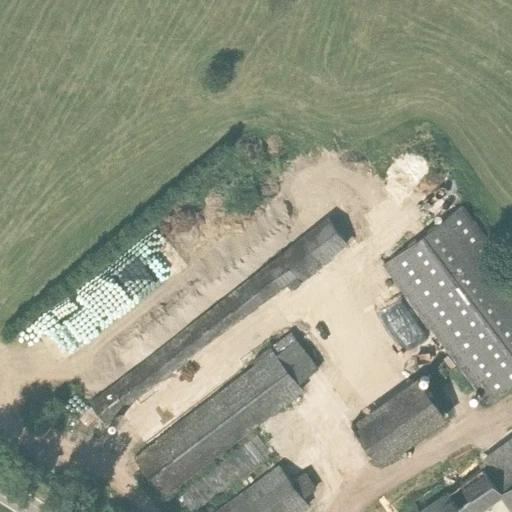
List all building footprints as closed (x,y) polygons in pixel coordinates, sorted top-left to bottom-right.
[(511,383),(511,271),(462,204),(384,263),(488,402),(511,383)] [(350,245),(345,238),(329,215),(217,301),(89,401),(105,422),(286,282),(294,292),(298,289),(296,286),(303,281),(350,245)] [(273,348),(277,353),(297,338),(292,331),(272,346),(273,348)] [(277,353),(300,383),(319,367),(297,338),(277,353)] [(304,389),(300,383),(277,353),(273,348),(134,456),(165,496),(304,389)] [(417,384),(353,429),(382,470),(446,424),(417,384)] [(511,511),(511,434),(479,459),(475,453),(445,478),(405,504),(411,511),(511,511)] [(282,466),(217,511),(297,511),(309,504),(282,466)]
